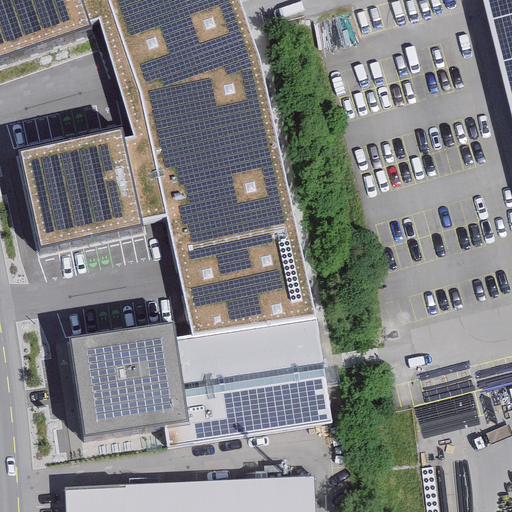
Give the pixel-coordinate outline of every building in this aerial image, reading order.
[(0,0),(0,64),(93,29),(91,22),(99,19),(134,135),(124,137),(123,128),(18,150),(40,247),(144,225),(142,219),(166,216),(192,335),(317,316),(260,57),(240,0),(0,0)] [(511,0),(483,0),(511,116),(511,0)] [(333,424),(317,316),(192,335),(177,337),(175,322),(69,337),(84,438),(165,426),(168,448),(333,424)] [(75,417),(74,384),(50,385),(51,418),(75,417)] [(319,511),(318,482),(69,489),(70,511),(319,511)]
